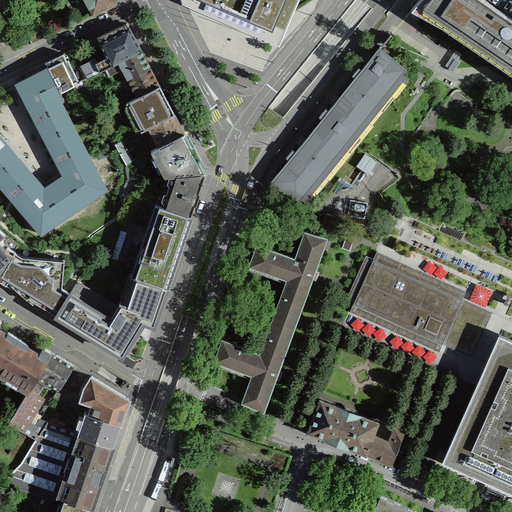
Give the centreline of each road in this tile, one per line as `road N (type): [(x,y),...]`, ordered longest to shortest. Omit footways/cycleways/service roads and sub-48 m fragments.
road 1 (secondary): [(238,135),(149,384)]
road 2 (residential): [(473,511),(309,442)]
road 3 (secondary): [(344,0),(238,135)]
road 4 (residential): [(0,300),(149,384)]
road 5 (residential): [(0,77),(151,0)]
road 6 (secondary): [(183,384),(232,222)]
road 7 (secondary): [(283,133),(387,0)]
road 8 (residential): [(238,135),(157,0)]
road 9 (residential): [(309,442),(183,384)]
road 10 (secondary): [(136,511),(183,384)]
road 11 (secondary): [(149,384),(105,511)]
